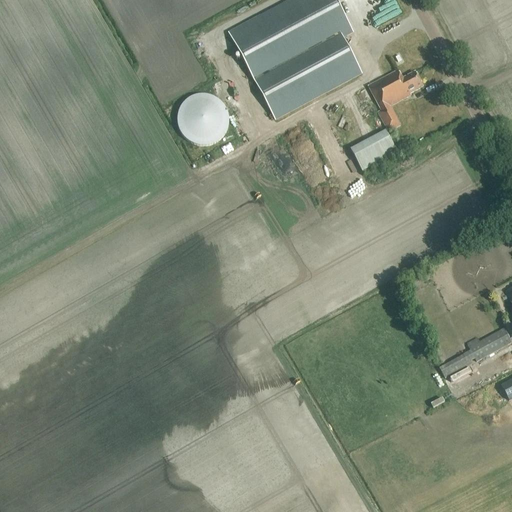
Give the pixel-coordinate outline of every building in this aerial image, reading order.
[(275,121),(361,75),(342,39),(352,34),(334,0),(284,0),(227,31),(275,121)] [(402,81),(398,72),(368,88),(381,112),(378,114),(388,133),(400,127),(390,108),(411,97),(410,95),(423,88),(415,74),(402,81)] [(209,98),(204,97),(200,97),(196,98),(191,100),(188,102),(184,105),(181,108),(179,112),(178,117),(178,121),(178,126),(179,130),(181,134),(183,138),(186,141),(190,143),(194,145),(198,146),(203,147),(207,146),(212,145),(216,143),(219,140),(222,137),(225,133),(226,129),(227,125),(228,120),(227,116),(225,112),(223,108),(220,104),(217,101),(213,99),(209,98)] [(342,111),(339,106),(330,111),(332,116),(342,111)] [(362,172),(397,153),(385,132),(350,151),(362,172)] [(511,344),(503,330),(479,343),(477,339),(466,345),(470,352),(439,369),(445,380),(472,365),(470,362),(474,360),(476,363),(511,344)] [(511,381),(501,388),(509,402),(511,399),(511,381)]
